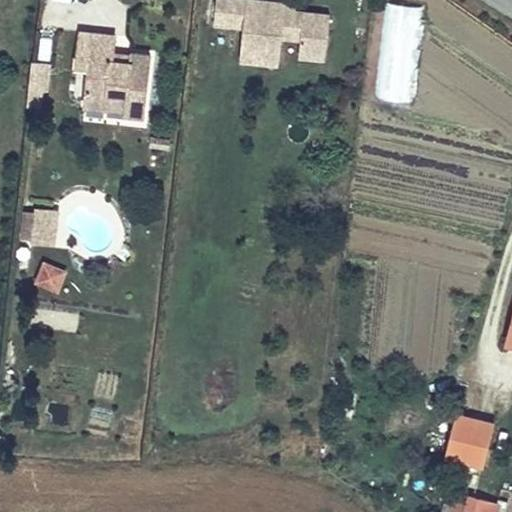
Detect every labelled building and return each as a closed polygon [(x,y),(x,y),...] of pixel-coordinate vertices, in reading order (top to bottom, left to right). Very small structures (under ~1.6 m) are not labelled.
[(296,2),(282,0),(213,0),(211,26),(241,29),(238,61),(279,65),(282,38),(300,40),(298,58),(325,61),(330,12),(296,8),(296,2)] [(424,6),(385,1),(372,96),(411,102),(424,6)] [(114,48),(117,33),(79,29),(75,69),(88,70),(83,108),(145,116),(152,52),(114,48)] [(40,35),(39,57),(50,58),(52,36),(40,35)] [(49,91),(51,62),(31,61),(26,106),(41,107),(43,91),(49,91)] [(172,138),(150,136),(149,148),(171,151),(172,138)] [(58,242),(60,210),(34,207),(34,210),(24,210),(20,238),(58,242)] [(133,247),(113,248),(114,263),(134,262),(133,247)] [(68,270),(41,259),(32,283),(59,293),(68,270)] [(496,419),(455,410),(443,458),(484,468),(496,419)] [(506,511),(510,501),(500,498),(498,501),(454,490),(447,511),(506,511)]
